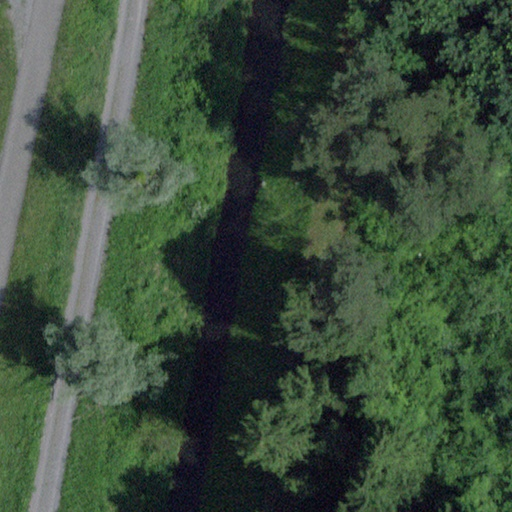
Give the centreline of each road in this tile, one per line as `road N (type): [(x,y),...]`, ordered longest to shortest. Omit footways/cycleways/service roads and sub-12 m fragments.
road 1 (track): [(63,511),(151,0)]
road 2 (track): [(59,0),(0,291)]
